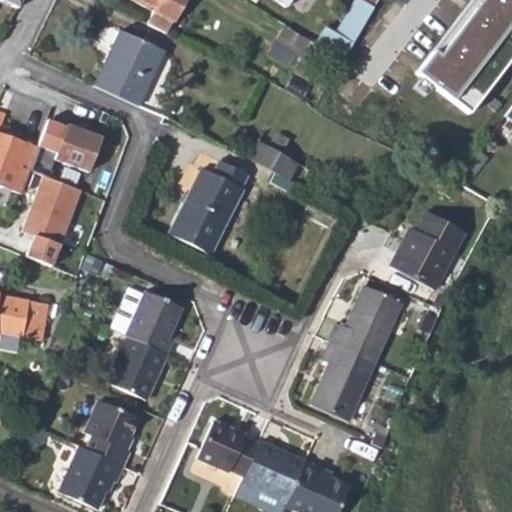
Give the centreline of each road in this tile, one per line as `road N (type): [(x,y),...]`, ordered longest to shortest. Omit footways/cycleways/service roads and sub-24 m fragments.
road 1 (residential): [(8,57),(130,113),(142,141),(101,244),(230,308)]
road 2 (residential): [(140,511),(199,382)]
road 3 (residential): [(370,229),(353,268),(335,277),(302,339)]
